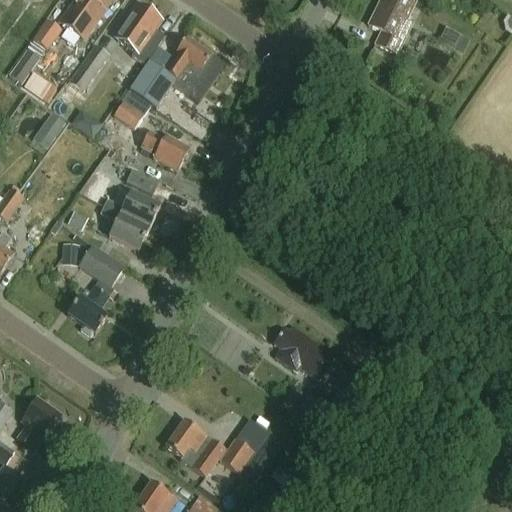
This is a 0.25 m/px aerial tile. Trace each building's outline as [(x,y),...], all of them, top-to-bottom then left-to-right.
[(77,12),(65,29),(87,44),(99,27),(95,25),(106,10),(109,13),(117,0),(86,0),(78,13),(77,12)] [(407,0),(383,0),(370,29),(381,34),(375,48),(398,58),(413,26),(408,24),(417,4),(407,0)] [(132,28),(121,43),(139,55),(149,40),(153,43),(166,24),(142,6),(128,26),(132,28)] [(65,33),(49,22),(36,42),(51,53),(65,33)] [(469,43),(460,38),(445,31),(440,43),(443,44),(454,50),(463,54),(469,43)] [(421,55),(426,36),(415,33),(410,52),(421,55)] [(134,130),(137,125),(151,107),(153,108),(175,79),(179,82),(180,81),(188,88),(200,73),(203,75),(215,58),(190,40),(178,58),(179,58),(175,65),(158,52),(121,101),(123,102),(114,115),(134,130)] [(87,96),(112,60),(98,50),(72,87),(87,96)] [(44,64),(31,55),(13,80),(25,89),(44,64)] [(27,90),(50,105),(55,97),(32,83),(27,90)] [(94,140),(103,127),(84,113),(75,125),(94,140)] [(149,134),(137,125),(134,130),(114,115),(108,123),(139,147),(149,134)] [(67,129),(53,119),(39,138),(53,148),(67,129)] [(181,175),(194,151),(170,138),(168,142),(153,134),(145,150),(159,158),(157,162),(181,175)] [(131,174),(125,187),(152,200),(158,187),(131,174)] [(18,214),(27,202),(14,192),(5,205),(18,214)] [(107,210),(154,232),(164,210),(133,195),(126,210),(111,203),(107,210)] [(10,227),(18,214),(5,205),(0,211),(0,219),(3,222),(10,227)] [(143,254),(154,232),(107,210),(104,217),(120,224),(113,239),(143,254)] [(0,275),(3,278),(17,257),(9,251),(15,243),(6,236),(0,243),(0,275)] [(79,249),(63,248),(61,269),(77,270),(79,249)] [(83,302),(72,318),(87,329),(84,333),(94,340),(97,336),(99,338),(110,322),(102,316),(118,294),(114,291),(127,272),(96,250),(82,270),(102,284),(87,305),(83,302)] [(317,387),(335,360),(292,331),(289,336),(284,333),(274,347),(280,352),(274,360),(297,376),(298,374),(317,387)] [(284,403),(295,411),(306,395),(294,387),(284,403)] [(332,404),(315,391),(300,412),(342,442),(360,417),(353,412),(358,405),(340,393),(332,404)] [(53,439),(66,420),(40,402),(24,425),(30,429),(20,442),(34,451),(46,433),(53,439)] [(17,414),(0,403),(0,437),(1,438),(17,414)] [(222,464),(229,455),(188,425),(168,452),(184,464),(183,466),(208,484),(222,464)] [(237,443),(229,455),(222,464),(247,483),(263,461),(257,457),(263,450),(245,437),(239,444),(237,443)] [(0,504),(10,511),(18,511),(34,489),(6,469),(13,459),(0,449),(0,504)] [(153,487),(135,511),(182,511),(185,509),(153,487)] [(218,511),(201,500),(192,511),(218,511)]
